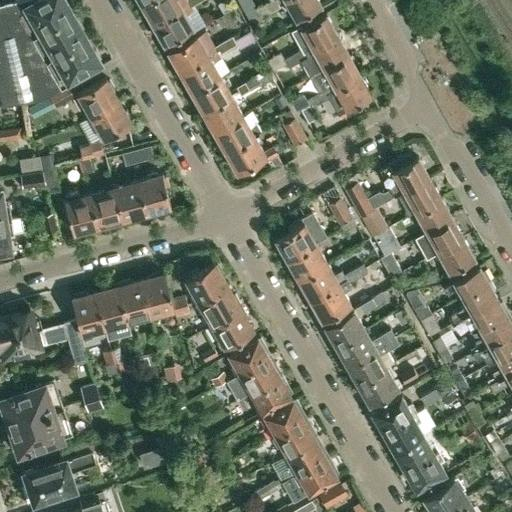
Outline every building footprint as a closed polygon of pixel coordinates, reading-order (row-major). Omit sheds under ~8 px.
[(63,78),(99,59),(65,0),(3,0),(0,1),(0,13),(13,64),(14,65),(19,89),(22,100),(41,97),(66,83),(63,78)] [(147,0),(141,4),(152,23),(181,5),(180,5),(177,0),(147,0)] [(186,0),(187,1),(180,5),(181,5),(152,23),(164,43),(193,26),(185,13),(193,9),(191,5),(199,0),(186,0)] [(238,0),(248,18),(258,13),(260,17),(260,16),(269,11),(264,2),(255,8),(250,0),(238,0)] [(279,5),(277,1),(275,0),(268,0),(264,2),(269,11),(279,5)] [(285,0),(296,18),(321,5),(318,0),(279,0),(277,1),(279,0),(285,0)] [(299,42),(301,47),(293,52),(298,60),(307,55),(305,51),(312,47),(337,32),(325,12),(300,26),(306,38),(299,42)] [(0,13),(0,66),(13,64),(0,13)] [(248,18),(252,24),(261,20),(260,17),(258,13),(248,18)] [(167,49),(179,71),(215,49),(213,46),(214,45),(213,44),(205,29),(197,34),(196,32),(167,49)] [(255,39),(251,29),(235,38),(237,42),(236,42),(237,43),(240,47),(255,39)] [(310,74),(310,75),(348,52),(337,32),(312,47),(323,67),(310,74)] [(232,34),(223,39),(227,48),(237,43),(236,42),(237,42),(235,38),(232,34)] [(179,71),(191,91),(220,74),(221,74),(229,69),(219,52),(227,48),(223,39),(213,44),(214,45),(213,46),(215,49),(179,71)] [(228,54),(236,69),(254,60),(247,45),(228,54)] [(293,52),(283,57),(286,62),(288,66),(298,60),(293,52)] [(310,75),(319,90),(316,92),(320,101),(329,96),(330,96),(331,95),(328,92),(360,73),(348,52),(310,75)] [(0,102),(2,103),(22,100),(19,89),(14,65),(13,64),(0,66),(0,102)] [(372,94),(360,73),(328,92),(331,95),(330,96),(329,96),(341,116),(361,104),(360,101),(372,94)] [(191,91),(202,110),(231,93),(221,74),(220,74),(191,91)] [(255,74),(246,79),(250,88),(260,82),(255,74)] [(78,92),(91,114),(118,99),(105,76),(78,92)] [(240,94),(250,88),(246,79),(236,85),(240,94)] [(49,95),(49,96),(55,106),(74,95),(67,84),(49,95)] [(316,92),(306,97),(307,97),(306,98),(308,103),(309,102),(311,106),(320,101),(316,92)] [(202,110),(213,130),(243,113),(231,93),(202,110)] [(305,95),(292,101),(296,110),(300,108),(308,103),(306,98),(307,97),(306,97),(305,95)] [(91,114),(103,136),(131,121),(118,99),(91,114)] [(300,108),(306,117),(313,113),(308,103),(300,108)] [(213,130),(225,151),(254,134),(254,133),(266,126),(256,107),(243,114),(243,113),(213,130)] [(279,114),(282,121),(294,115),(290,108),(279,114)] [(307,136),(304,131),(295,114),(294,115),(282,121),(294,143),(307,136)] [(0,139),(22,136),(20,125),(0,128),(0,139)] [(264,150),(254,134),(225,151),(236,171),(252,162),(254,166),(277,153),(273,145),(264,150)] [(103,153),(103,152),(100,140),(78,146),(81,159),(89,157),(103,153)] [(150,144),(130,150),(133,162),(154,156),(150,144)] [(130,150),(121,152),(125,164),(133,162),(130,150)] [(42,168),(43,168),(56,164),(53,152),(39,155),(42,168)] [(418,155),(413,158),(412,155),(405,153),(379,167),(390,187),(383,191),(378,190),(366,197),(356,180),(345,187),(361,214),(362,215),(377,205),(376,205),(397,193),(429,175),(418,155)] [(41,168),(37,154),(21,156),(22,162),(7,165),(9,171),(19,169),(20,171),(41,168)] [(82,173),(84,173),(93,170),(89,157),(81,159),(78,159),(82,173)] [(351,162),(335,167),(340,180),(355,176),(351,162)] [(60,187),(54,166),(56,166),(56,164),(43,168),(42,168),(42,169),(41,169),(44,181),(45,181),(48,190),(60,187)] [(44,181),(41,169),(41,168),(20,171),(22,186),(44,181)] [(161,171),(137,177),(146,210),(170,204),(161,171)] [(440,195),(429,175),(397,193),(409,214),(415,210),(415,209),(440,195)] [(137,177),(113,184),(122,217),(146,210),(137,177)] [(113,184),(89,190),(97,223),(122,217),(113,184)] [(0,187),(0,217),(10,215),(8,201),(3,202),(0,188),(0,187)] [(72,230),(97,223),(89,190),(64,197),(72,230)] [(328,201),(328,202),(340,222),(351,215),(340,194),(328,201)] [(451,214),(440,195),(415,209),(415,210),(426,229),(451,214)] [(377,205),(362,215),(361,215),(372,234),(388,225),(377,205)] [(45,235),(59,231),(53,210),(39,212),(45,235)] [(274,237),(286,257),(316,240),(306,224),(315,219),(311,211),(290,223),(292,227),(274,237)] [(426,256),(438,250),(463,235),(451,214),(426,229),(414,236),(426,256)] [(0,217),(0,249),(10,248),(7,231),(12,230),(10,215),(0,217)] [(356,223),(351,215),(340,222),(344,230),(356,223)] [(376,237),(385,253),(391,249),(391,250),(400,245),(391,229),(376,237)] [(449,271),(475,256),(463,235),(438,250),(449,271)] [(286,257),(298,278),(327,261),(316,240),(286,257)] [(380,256),(391,276),(402,269),(391,250),(391,249),(385,253),(380,256)] [(185,276),(197,297),(202,296),(227,282),(214,259),(185,276)] [(298,278),(309,298),(344,276),(345,278),(346,278),(347,281),(357,276),(352,267),(343,273),(341,270),(334,273),(327,261),(298,278)] [(362,262),(352,267),(357,276),(367,270),(362,262)] [(452,278),(453,279),(443,284),(448,292),(457,286),(462,294),(488,279),(479,263),(452,278)] [(423,271),(426,280),(426,281),(438,277),(435,268),(423,271)] [(171,297),(164,271),(141,277),(151,316),(161,314),(160,310),(173,307),(174,307),(173,304),(171,297)] [(351,302),(339,282),(345,278),(344,276),(309,298),(321,319),(351,302)] [(141,277),(117,283),(127,319),(141,316),(142,319),(151,316),(141,277)] [(454,319),(460,315),(461,316),(497,294),(488,279),(462,294),(466,303),(457,309),(451,311),(454,319)] [(197,297),(211,322),(241,306),(227,282),(202,296),(197,297)] [(117,283),(94,289),(106,334),(107,333),(106,329),(115,326),(114,323),(127,319),(117,283)] [(431,312),(417,287),(406,289),(406,293),(421,319),(431,312)] [(71,296),(76,316),(84,344),(100,340),(99,336),(106,334),(94,289),(71,296)] [(382,290),(353,306),(324,323),(336,345),(365,327),(358,314),(385,297),(382,290)] [(185,293),(171,297),(173,304),(186,300),(185,293)] [(505,310),(497,294),(461,316),(465,323),(475,318),(479,325),(505,310)] [(175,315),(176,315),(189,311),(186,300),(173,304),(174,307),(173,307),(175,315)] [(5,356),(40,345),(35,327),(29,304),(0,311),(0,355),(4,355),(5,356)] [(224,345),(253,328),(241,306),(211,322),(224,345)] [(474,340),(478,346),(479,347),(511,327),(511,321),(505,310),(479,325),(484,334),(474,340)] [(440,327),(431,312),(421,319),(429,333),(440,327)] [(76,316),(52,323),(57,341),(68,338),(74,362),(87,358),(84,344),(76,316)] [(336,345),(347,363),(394,334),(390,327),(371,338),(365,327),(336,345)] [(476,358),(483,354),(488,363),(497,358),(497,357),(511,347),(511,327),(479,347),(478,346),(472,351),(476,358)] [(165,333),(156,336),(159,349),(160,356),(170,354),(165,333)] [(347,363),(357,382),(387,365),(380,353),(399,342),(394,334),(347,363)] [(440,334),(432,339),(431,339),(437,349),(446,344),(440,334)] [(257,335),(228,352),(234,362),(231,364),(235,372),(268,354),(257,335)] [(156,336),(147,338),(151,351),(159,349),(156,336)] [(447,345),(446,344),(437,349),(444,361),(461,351),(455,340),(447,345)] [(125,368),(120,345),(110,348),(113,362),(114,361),(116,370),(125,368)] [(201,353),(205,360),(217,353),(213,345),(201,353)] [(511,370),(511,347),(497,357),(497,358),(502,365),(492,370),(495,375),(487,379),(489,383),(511,370)] [(105,364),(113,362),(110,348),(102,350),(105,364)] [(137,356),(143,376),(152,374),(147,354),(137,356)] [(244,380),(250,390),(279,373),(268,354),(235,372),(241,382),(244,380)] [(179,362),(163,366),(166,379),(182,375),(179,362)] [(369,402),(398,385),(387,365),(357,382),(369,402)] [(400,373),(405,381),(417,374),(413,366),(400,373)] [(457,366),(451,369),(450,370),(456,380),(463,376),(457,366)] [(510,381),(511,383),(511,370),(489,383),(493,390),(510,381)] [(211,378),(214,383),(227,376),(224,371),(211,378)] [(258,412),(290,393),(279,373),(250,390),(256,400),(252,402),(258,412)] [(469,387),(463,376),(456,380),(462,391),(469,387)] [(0,395),(0,397),(8,423),(61,404),(53,380),(44,383),(44,381),(0,395)] [(79,386),(83,397),(99,392),(96,381),(79,386)] [(451,388),(447,381),(437,387),(441,394),(451,388)] [(456,397),(452,389),(441,395),(445,403),(456,397)] [(103,405),(99,392),(83,397),(87,410),(103,405)] [(401,392),(372,409),(383,428),(417,409),(412,400),(407,403),(401,392)] [(292,397),(264,414),(269,424),(266,426),(271,435),(304,417),(292,397)] [(472,399),(464,404),(469,414),(480,407),(477,401),(474,402),(472,399)] [(70,432),(61,404),(8,423),(17,451),(62,436),(61,435),(70,432)] [(476,425),(480,422),(485,420),(479,410),(481,408),(480,407),(469,414),(476,425)] [(420,408),(417,409),(383,428),(394,447),(423,430),(417,419),(425,415),(420,408)] [(280,442),(286,452),(315,436),(304,417),(271,435),(276,444),(280,442)] [(474,427),(473,426),(470,420),(459,426),(462,430),(456,434),(458,436),(474,427)] [(478,435),(474,427),(458,436),(460,440),(466,436),(468,440),(478,435)] [(493,427),(485,432),(491,442),(500,437),(493,427)] [(187,449),(195,445),(186,428),(178,432),(187,449)] [(394,447),(406,467),(439,447),(434,439),(429,442),(423,430),(394,447)] [(325,454),(315,436),(286,452),(286,453),(273,460),(281,476),(291,471),(293,473),(325,454)] [(506,448),(500,437),(491,442),(497,453),(506,448)] [(143,466),(167,458),(162,444),(139,453),(143,466)] [(417,487),(446,470),(439,458),(444,456),(439,447),(406,467),(417,487)] [(73,486),(68,470),(96,461),(91,448),(23,470),(28,484),(24,485),(28,499),(33,497),(33,500),(73,486)] [(199,452),(191,457),(187,459),(196,476),(222,462),(220,459),(206,466),(199,452)] [(308,490),(337,474),(325,454),(293,473),(280,480),(291,499),(308,490)] [(223,463),(222,462),(196,476),(203,489),(216,482),(210,470),(223,463)] [(485,473),(489,479),(500,472),(496,465),(485,473)] [(452,475),(422,494),(434,511),(440,511),(466,495),(452,475)] [(274,479),(263,485),(268,493),(279,487),(274,479)] [(347,491),(341,481),(319,494),(325,504),(347,491)] [(263,485),(252,491),(257,500),(268,493),(263,485)] [(108,498),(106,498),(103,489),(79,497),(82,506),(64,511),(108,511),(112,511),(108,498)] [(440,511),(477,511),(466,495),(440,511)] [(352,504),(356,511),(370,511),(363,498),(352,504)] [(311,499),(301,504),(305,511),(315,506),(311,499)]
